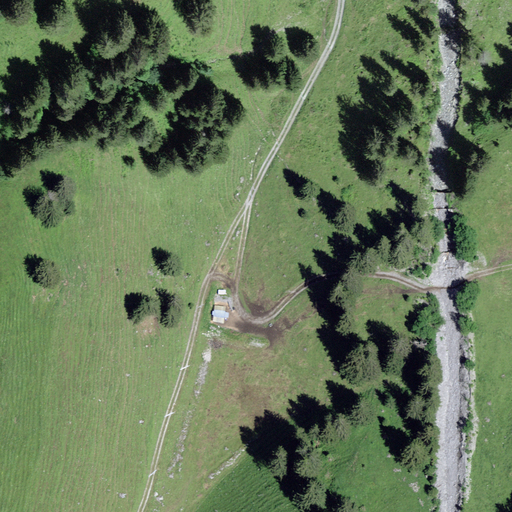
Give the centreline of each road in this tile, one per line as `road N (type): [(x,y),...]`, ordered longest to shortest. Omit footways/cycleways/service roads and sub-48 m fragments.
road 1 (track): [(140,511),(204,288),(329,48),(342,0)]
road 2 (track): [(249,198),(234,292),(236,308),(255,321),(327,271),(430,288),(511,268)]
